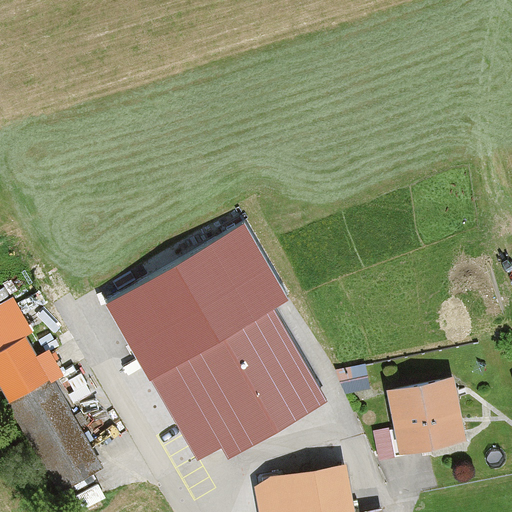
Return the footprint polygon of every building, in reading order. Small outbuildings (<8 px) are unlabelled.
[(0,304),(0,381),(62,487),(75,480),(78,486),(89,479),(86,473),(101,464),(6,301),(0,304)] [(131,342),(197,456),(223,441),(220,435),(238,424),(242,430),(319,384),(272,303),(195,347),(176,316),(131,342)] [(365,364),(337,370),(345,389),(369,383),(365,364)] [(450,377),(391,388),(399,426),(374,431),(379,457),(426,448),(424,438),(461,431),(450,377)] [(260,488),(264,511),(382,511),(382,509),(367,511),(351,511),(345,473),(260,488)]
